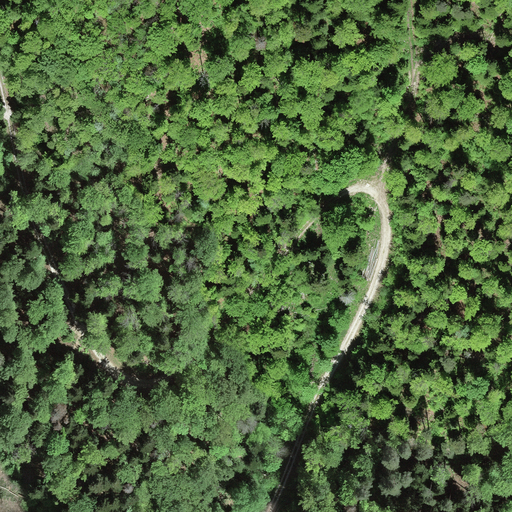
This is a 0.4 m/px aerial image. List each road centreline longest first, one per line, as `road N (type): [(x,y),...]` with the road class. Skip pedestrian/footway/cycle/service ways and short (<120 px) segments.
road 1 (track): [(111,363),(141,378),(167,373),(195,354),(341,193),(379,195),(386,220),(377,276),(267,511)]
road 2 (track): [(261,0),(250,44),(209,71),(172,148),(132,192),(111,363)]
road 3 (track): [(0,75),(19,168),(55,273),(111,363)]
road 4 (track): [(511,34),(438,51),(419,67),(394,167),(369,189)]
